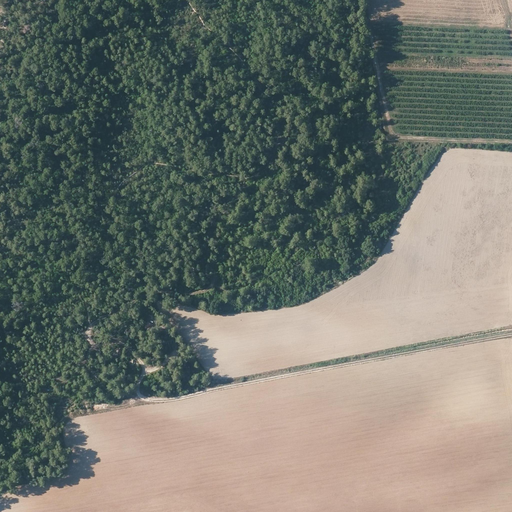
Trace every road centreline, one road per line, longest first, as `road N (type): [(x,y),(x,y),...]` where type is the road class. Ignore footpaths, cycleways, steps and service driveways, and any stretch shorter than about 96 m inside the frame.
road 1 (track): [(511,334),(148,399),(137,389),(142,367),(128,347),(96,346),(87,333),(100,317),(148,292),(209,288),(208,239)]
road 2 (track): [(511,141),(391,133),(365,0)]
